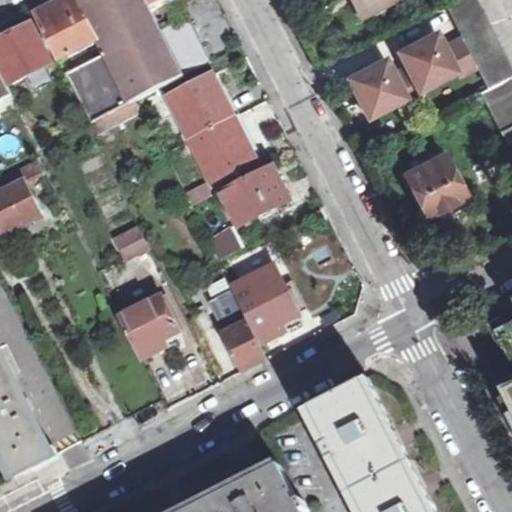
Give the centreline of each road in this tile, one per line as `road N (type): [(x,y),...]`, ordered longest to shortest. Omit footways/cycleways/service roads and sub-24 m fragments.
road 1 (residential): [(40,511),(412,324)]
road 2 (residential): [(248,0),(412,324)]
road 3 (residential): [(412,324),(507,511)]
